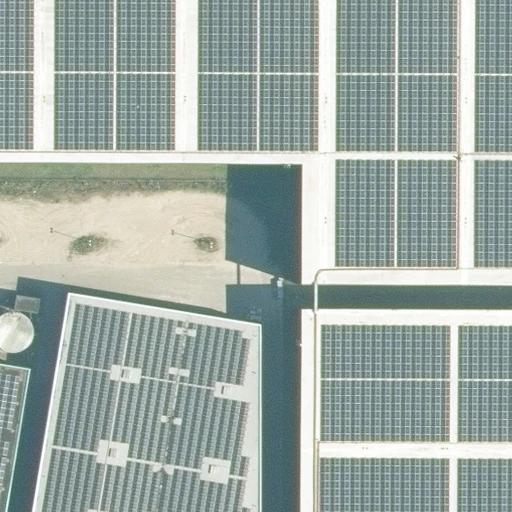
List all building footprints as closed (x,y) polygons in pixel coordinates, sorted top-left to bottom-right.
[(511,0),(0,0),(0,162),(298,165),(298,285),(511,285),(511,0)] [(258,511),(259,324),(249,323),(66,293),(30,511),(258,511)] [(39,299),(15,295),(12,310),(37,314),(39,299)] [(511,511),(511,309),(298,309),(296,511),(511,511)] [(0,348),(5,351),(11,352),(18,351),(23,348),(28,344),(30,338),(31,332),(31,326),(30,326),(28,320),(23,316),(17,313),(11,312),(5,313),(0,315),(0,348)] [(0,511),(3,511),(27,369),(0,364),(0,511)]
